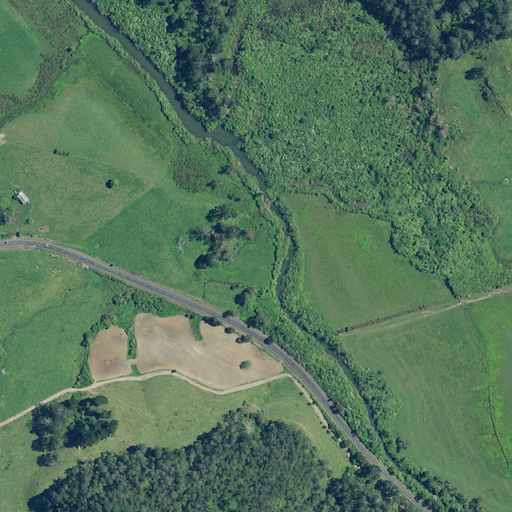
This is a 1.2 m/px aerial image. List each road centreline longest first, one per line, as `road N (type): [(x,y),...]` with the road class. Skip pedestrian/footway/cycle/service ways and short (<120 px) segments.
road 1 (primary): [(0,245),(64,252),(257,337),(296,368),(373,462),(428,511)]
road 2 (track): [(511,288),(342,334)]
